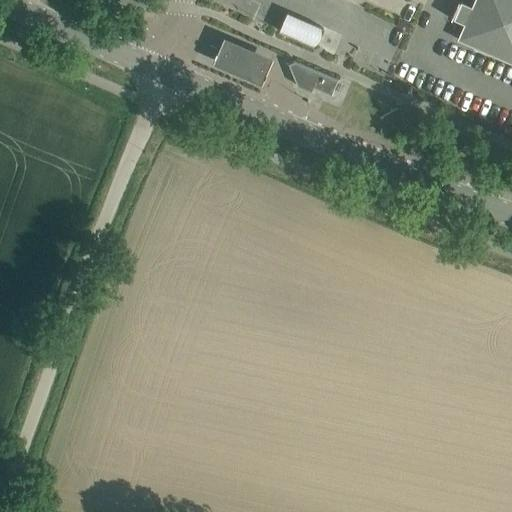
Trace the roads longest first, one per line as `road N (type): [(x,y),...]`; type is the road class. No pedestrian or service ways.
road 1 (unclassified): [(0,503),(151,105),(149,68)]
road 2 (secondary): [(511,218),(149,68)]
road 3 (secondary): [(149,68),(0,0)]
